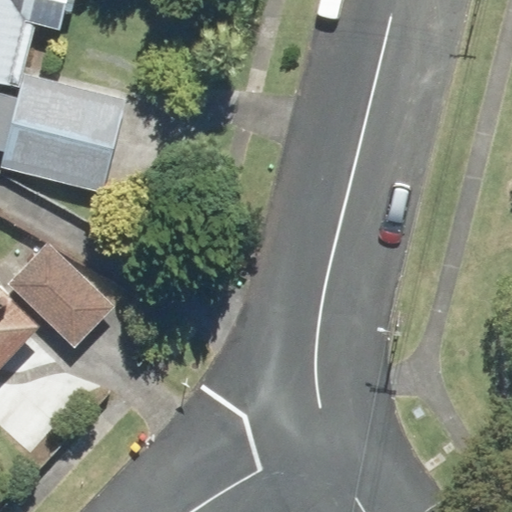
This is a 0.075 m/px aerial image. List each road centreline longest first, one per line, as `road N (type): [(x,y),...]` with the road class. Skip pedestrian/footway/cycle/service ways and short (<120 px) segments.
road 1 (unclassified): [(303,417),(402,0)]
road 2 (tertiary): [(190,511),(303,417)]
